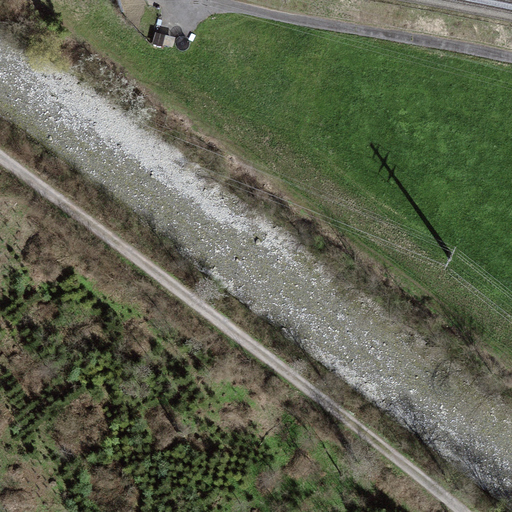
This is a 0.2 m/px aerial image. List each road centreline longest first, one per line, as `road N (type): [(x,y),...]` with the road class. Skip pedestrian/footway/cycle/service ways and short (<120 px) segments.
road 1 (track): [(0,160),(236,332),(461,511)]
road 2 (track): [(167,1),(511,57)]
